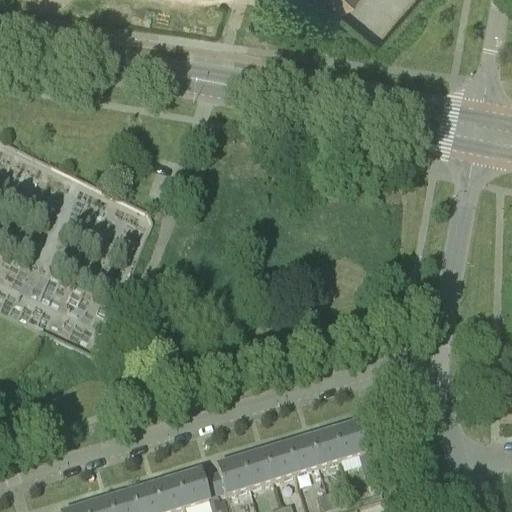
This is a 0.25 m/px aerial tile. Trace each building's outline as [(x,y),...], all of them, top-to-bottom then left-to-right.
[(44,338),(45,337),(40,334),(35,344),(37,345),(40,346),(44,338)] [(341,467),(364,460),(355,430),(332,437),(341,467)] [(318,474),(341,467),(332,437),(309,444),(318,474)] [(295,481),(318,474),(309,444),(286,451),(295,481)] [(272,488),(295,481),(286,451),(262,458),(272,488)] [(248,495),(272,488),(262,458),(239,465),(248,495)] [(224,503),(248,495),(239,465),(216,472),(218,478),(209,480),(215,501),(223,499),(224,503)] [(208,503),(215,501),(209,480),(200,483),(199,477),(177,484),(185,511),(193,511),(209,507),(208,503)] [(159,511),(185,511),(177,484),(153,491),(159,511)] [(133,511),(159,511),(153,491),(130,498),(133,511)] [(329,511),(334,511),(340,510),(336,495),(325,498),(329,511)] [(108,511),(133,511),(130,498),(106,506),(108,511)] [(317,511),(329,511),(325,498),(314,502),(317,511)]
